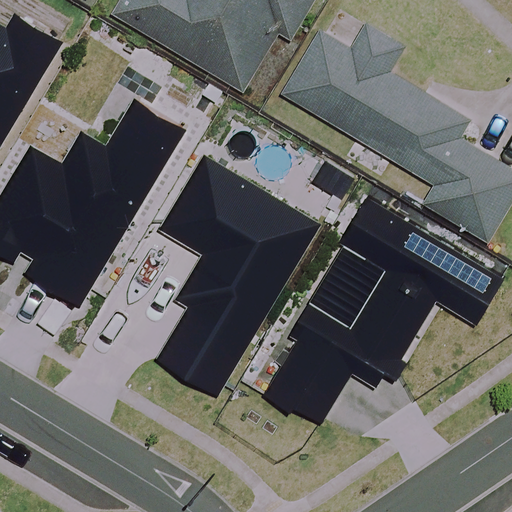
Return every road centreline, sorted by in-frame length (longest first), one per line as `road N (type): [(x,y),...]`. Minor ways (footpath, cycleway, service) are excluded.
road 1 (residential): [(188,511),(0,393)]
road 2 (residential): [(511,440),(406,511)]
